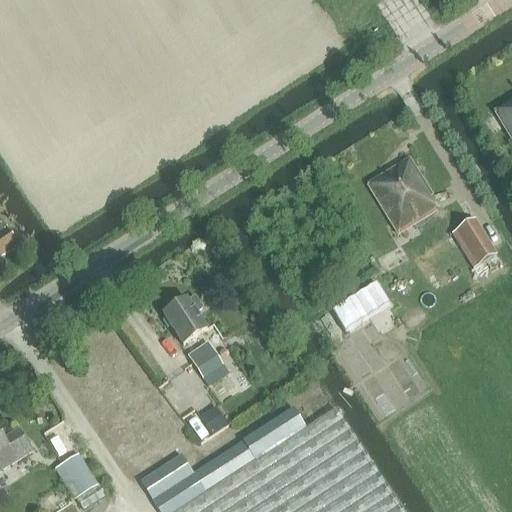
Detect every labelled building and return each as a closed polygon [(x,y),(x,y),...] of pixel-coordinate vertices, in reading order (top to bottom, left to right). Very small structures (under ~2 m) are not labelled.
[(511,104),(495,115),(511,142),(511,104)] [(437,214),(429,201),(432,199),(410,162),(368,188),(398,237),(437,214)] [(498,257),(476,221),(452,236),(473,271),(498,257)] [(0,258),(16,247),(0,223),(0,258)] [(397,268),(375,281),(381,292),(403,278),(397,268)] [(333,313),(346,334),(389,307),(377,286),(333,313)] [(181,302),(171,309),(172,312),(164,317),(184,348),(208,332),(197,315),(203,311),(196,299),(189,303),(188,301),(183,305),(181,302)] [(241,368),(235,360),(224,367),(213,351),(192,365),(203,382),(203,381),(209,390),(241,368)] [(141,484),(157,511),(181,511),(306,431),(294,411),(194,475),(182,457),(141,484)] [(402,511),(336,411),(306,431),(181,511),(402,511)] [(0,438),(0,470),(1,469),(3,472),(32,454),(18,432),(2,442),(0,438)] [(62,467),(82,498),(98,488),(79,456),(62,467)]
